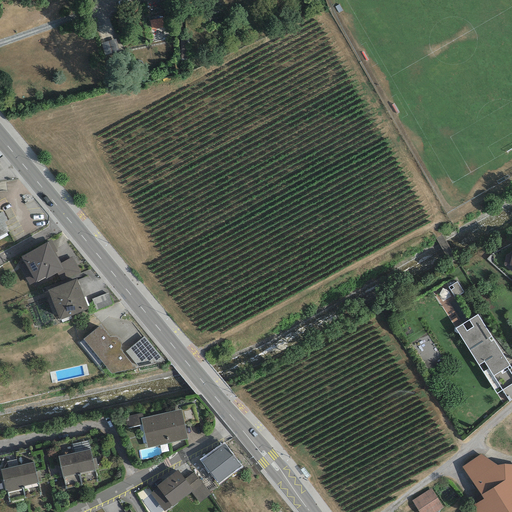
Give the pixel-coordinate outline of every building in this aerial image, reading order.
[(59,264),(61,263),(55,253),(57,251),(51,241),(48,243),(59,264)] [(35,282),(36,282),(45,277),(46,279),(56,273),(63,269),(59,264),(48,243),(47,242),(21,257),(25,263),(35,282)] [(61,281),(80,273),(72,257),(61,263),(59,264),(63,269),(56,273),(61,281)] [(29,285),(35,282),(25,263),(19,266),(29,285)] [(77,279),(48,290),(59,320),(88,309),(77,279)] [(108,293),(92,299),(96,310),(112,304),(108,293)] [(511,383),(511,369),(478,315),(454,328),(496,393),(511,383)] [(103,364),(111,374),(135,368),(120,349),(121,347),(121,345),(121,342),(119,340),(118,339),(117,338),(115,337),(112,337),(110,337),(100,325),(83,339),(103,364)] [(138,367),(164,361),(144,336),(126,352),(138,367)] [(100,367),(103,364),(83,339),(80,343),(100,367)] [(188,439),(181,409),(143,418),(140,418),(142,424),(147,449),(188,439)] [(140,418),(143,418),(142,413),(125,417),(127,428),(142,424),(140,418)] [(224,445),(202,462),(218,483),(240,466),(224,445)] [(74,453),(79,473),(95,470),(95,469),(92,459),(90,449),(74,453)] [(79,473),(74,453),(58,457),(63,477),(79,473)] [(511,511),(511,464),(504,464),(497,465),(481,454),(462,467),(483,499),(469,507),(471,509),(472,511),(511,511)] [(17,466),(18,466),(16,459),(6,462),(8,468),(17,466)] [(18,466),(17,466),(22,486),(38,483),(33,462),(18,466)] [(20,487),(22,486),(17,466),(8,468),(0,470),(5,490),(7,490),(20,487)] [(191,492),(193,490),(185,479),(177,470),(156,486),(158,488),(171,506),(172,506),(191,492)] [(193,473),(185,479),(193,490),(191,492),(199,503),(210,494),(193,473)] [(164,511),(171,506),(158,488),(150,494),(164,511)] [(412,501),(419,511),(436,511),(444,508),(432,488),(412,501)]
